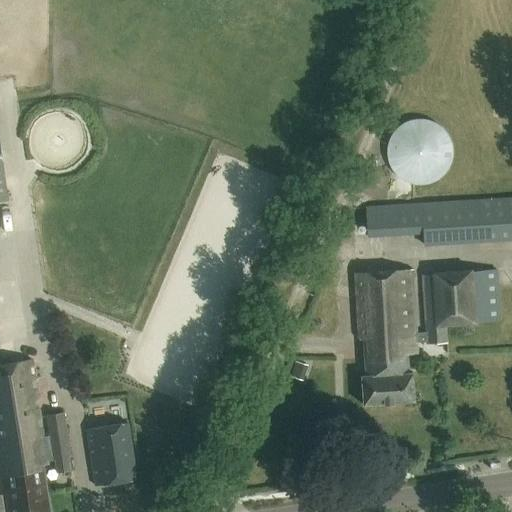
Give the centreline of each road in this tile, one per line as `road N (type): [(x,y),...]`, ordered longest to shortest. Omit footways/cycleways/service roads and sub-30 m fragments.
road 1 (unclassified): [(222,511),(220,493),(417,0)]
road 2 (secondary): [(323,511),(511,482)]
